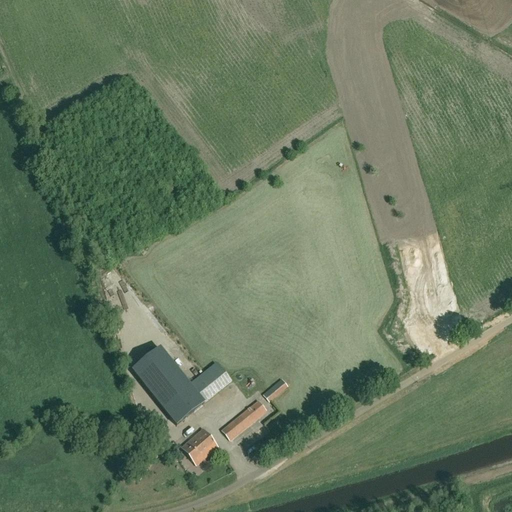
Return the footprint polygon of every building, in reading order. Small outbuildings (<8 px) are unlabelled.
[(204,405),(216,395),(231,384),(216,365),(189,386),(204,405)] [(282,381),(263,397),(268,404),(287,388),(282,381)] [(183,389),(162,405),(181,429),(205,410),(199,402),(195,405),(183,389)] [(229,443),(266,413),(258,403),(221,433),(229,443)] [(241,459),(273,434),(270,429),(237,455),(241,459)] [(195,468),(217,449),(202,431),(180,450),(195,468)] [(150,434),(148,437),(135,456),(137,457),(133,463),(148,472),(168,445),(150,434)] [(140,483),(145,474),(139,471),(135,479),(140,483)]
